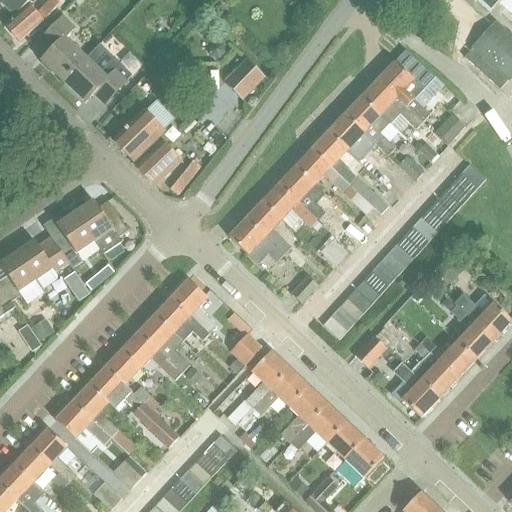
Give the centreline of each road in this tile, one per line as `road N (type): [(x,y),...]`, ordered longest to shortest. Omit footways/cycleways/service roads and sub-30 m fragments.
road 1 (residential): [(419,453),(199,253)]
road 2 (residential): [(199,253),(367,71),(372,24)]
road 3 (residential): [(176,231),(350,0)]
road 4 (residential): [(0,423),(176,231)]
road 5 (residential): [(511,135),(490,101),(372,24)]
road 6 (residential): [(511,345),(425,435),(419,453)]
road 7 (residential): [(101,160),(0,62)]
road 8 (residential): [(0,230),(101,160)]
